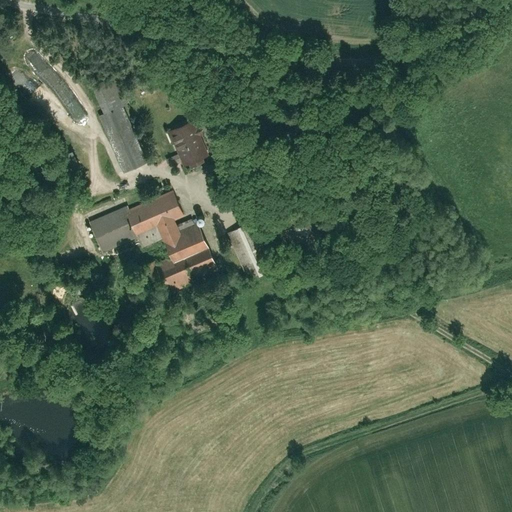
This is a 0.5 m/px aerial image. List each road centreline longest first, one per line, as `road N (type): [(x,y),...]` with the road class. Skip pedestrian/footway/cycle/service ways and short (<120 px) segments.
road 1 (track): [(24,1),(27,28),(91,110),(118,175),(176,180),(263,212),(511,363)]
road 2 (residential): [(21,0),(198,59),(324,89),(457,30),(494,0)]
road 3 (track): [(320,58),(324,89),(263,212)]
